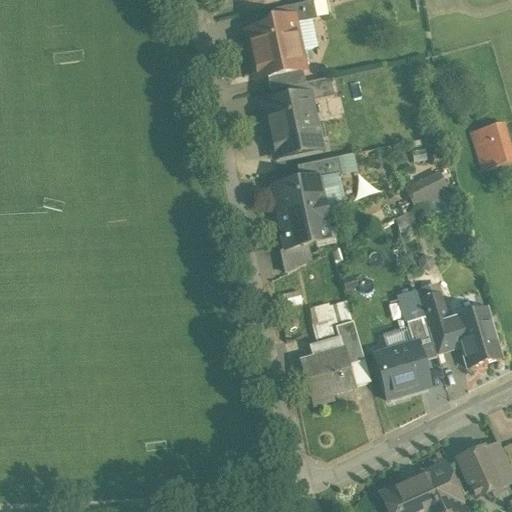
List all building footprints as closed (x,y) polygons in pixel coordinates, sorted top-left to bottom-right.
[(316,22),(313,6),(267,16),(270,30),(247,35),(258,84),(311,73),(300,26),(316,22)] [(384,69),(368,73),(331,80),(335,99),(372,92),(373,98),(390,95),(384,69)] [(315,96),(263,107),(274,163),(327,153),(315,96)] [(511,138),(509,127),(472,137),(482,174),(511,165),(511,138)] [(321,180),(272,191),(286,255),(335,245),(321,180)] [(438,360),(463,353),(469,373),(505,363),(491,312),(458,321),(451,296),(422,304),(438,360)] [(426,325),(409,329),(415,350),(374,362),(387,406),(429,393),(422,369),(437,364),(426,325)] [(359,398),(357,393),(371,389),(354,329),(339,333),(345,354),(302,366),(314,410),(359,398)] [(488,452),(457,465),(476,510),(507,496),(488,452)] [(390,511),(468,511),(451,470),(385,498),(390,511)]
